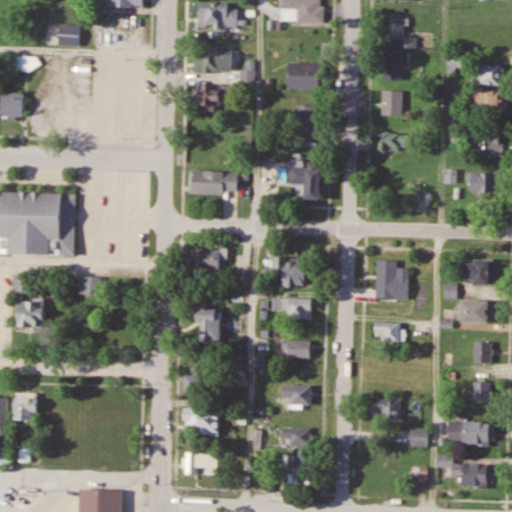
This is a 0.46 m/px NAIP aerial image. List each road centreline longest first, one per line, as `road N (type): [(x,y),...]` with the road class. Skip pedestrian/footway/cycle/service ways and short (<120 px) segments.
road 1 (residential): [(151,511),(166,0)]
road 2 (residential): [(344,511),(356,0)]
road 3 (residential): [(511,234),(160,225)]
road 4 (residential): [(344,511),(174,503),(155,511)]
road 5 (residential): [(162,161),(0,155)]
road 6 (residential): [(156,371),(0,367)]
